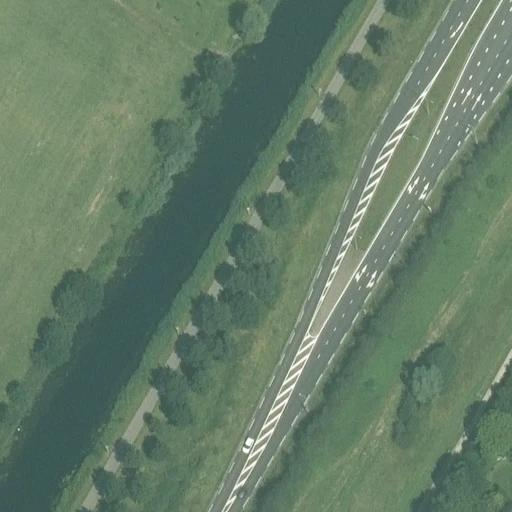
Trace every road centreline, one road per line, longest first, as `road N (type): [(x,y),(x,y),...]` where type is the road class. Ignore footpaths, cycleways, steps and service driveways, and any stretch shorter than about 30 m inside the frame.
road 1 (primary): [(467,0),(386,132),(220,511)]
road 2 (primary): [(228,511),(511,36)]
